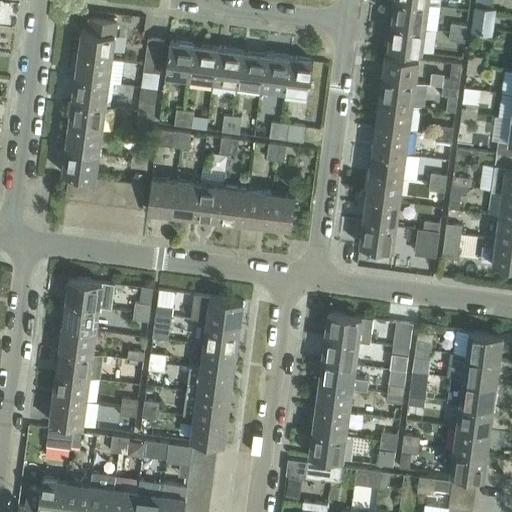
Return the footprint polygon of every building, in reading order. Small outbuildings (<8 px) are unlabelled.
[(425,27),(429,3),(406,0),(394,0),(392,23),(425,27)] [(495,7),(491,7),(476,4),(472,30),(492,33),(495,7)] [(112,57),(115,32),(117,21),(89,17),(88,29),(82,28),(78,53),(112,57)] [(466,32),(467,23),(452,21),(451,30),(466,32)] [(422,51),(425,27),(392,23),(389,46),(422,51)] [(465,40),(466,32),(451,30),(449,38),(465,40)] [(161,63),(164,39),(148,37),(145,61),(161,63)] [(190,76),(194,43),(170,39),(166,73),(190,76)] [(214,80),(219,46),(194,43),(190,76),(214,80)] [(238,83),(242,49),(219,46),(214,80),(238,83)] [(263,86),(267,52),(242,49),(238,83),(263,86)] [(286,89),(290,55),(267,52),(263,86),(286,89)] [(109,81),(112,57),(78,53),(75,77),(109,81)] [(417,81),(420,57),(386,53),(383,77),(417,81)] [(485,56),(470,53),(468,62),(484,64),(485,56)] [(310,92),(314,59),(290,55),(286,89),(310,92)] [(158,86),(161,63),(145,61),(144,69),(148,70),(146,85),(158,86)] [(462,62),(452,61),(450,76),(444,76),(443,85),(459,86),(460,78),(462,62)] [(483,72),(484,64),(468,62),(467,70),(483,72)] [(106,105),(109,81),(75,77),(72,100),(106,105)] [(414,106),(417,81),(383,77),(380,101),(414,106)] [(456,109),(459,86),(443,85),(442,93),(449,94),(447,108),(456,109)] [(103,128),(106,105),(72,100),(69,124),(103,128)] [(155,111),(156,102),(140,100),(139,109),(155,111)] [(411,129),(414,106),(380,101),(377,125),(411,129)] [(479,103),(464,101),(462,110),(478,112),(479,103)] [(184,124),(186,108),(177,107),(175,122),(184,124)] [(195,109),(186,108),(184,124),(192,125),(195,109)] [(153,119),(155,111),(139,109),(138,117),(153,119)] [(462,110),(460,124),(476,126),(478,112),(462,110)] [(231,130),(234,114),(225,113),(223,129),(231,130)] [(242,115),(234,114),(231,130),(240,131),(242,115)] [(279,138),(281,121),(273,120),(271,137),(279,138)] [(303,141),(305,124),(281,121),(279,138),(303,141)] [(511,121),(509,141),(499,139),(498,152),(511,153),(511,121)] [(453,134),(454,125),(438,123),(437,132),(453,134)] [(100,153),(103,128),(69,124),(66,148),(100,153)] [(407,153),(411,129),(377,125),(373,148),(407,153)] [(159,127),(157,142),(180,145),(182,130),(159,127)] [(190,146),(191,131),(182,130),(180,145),(190,146)] [(451,142),(453,134),(437,132),(436,140),(451,142)] [(228,152),(231,136),(222,135),(220,151),(228,152)] [(237,153),(239,137),(231,136),(228,152),(237,153)] [(276,158),(279,142),(270,141),(268,157),(276,158)] [(284,159),(287,143),(279,142),(276,158),(284,159)] [(148,159),(150,149),(134,147),(133,157),(148,159)] [(97,176),(100,153),(66,148),(63,172),(69,173),(82,174),(95,176),(97,176)] [(404,177),(407,153),(373,148),(370,173),(404,177)] [(511,153),(498,152),(493,187),(511,189),(511,153)] [(147,167),(148,159),(133,157),(131,164),(147,167)] [(446,182),(447,173),(432,171),(431,180),(446,182)] [(79,198),(82,174),(69,173),(66,196),(79,198)] [(401,201),(404,177),(370,173),(367,197),(401,201)] [(469,176),(454,173),(452,182),(468,184),(469,176)] [(91,200),(95,176),(82,174),(79,198),(91,200)] [(172,212),(177,178),(152,175),(148,209),(172,212)] [(104,201),(107,177),(97,176),(95,176),(91,200),(104,201)] [(117,203),(120,179),(107,177),(104,201),(117,203)] [(196,215),(200,181),(177,178),(172,212),(196,215)] [(130,205),(133,181),(120,179),(117,203),(130,205)] [(445,190),(446,182),(431,180),(430,188),(445,190)] [(142,206),(145,182),(142,182),(135,181),(133,181),(130,205),(142,206)] [(220,218),(225,184),(200,181),(196,215),(220,218)] [(459,209),(461,192),(467,193),(468,184),(452,182),(451,190),(449,207),(459,209)] [(244,221),(248,187),(225,184),(220,218),(244,221)] [(268,224),(272,190),(248,187),(244,221),(268,224)] [(511,215),(511,189),(493,187),(489,212),(500,213),(511,215)] [(296,193),(272,190),(268,224),(292,227),(296,193)] [(398,225),(401,201),(367,197),(364,220),(397,225),(398,225)] [(511,239),(511,215),(500,213),(497,237),(511,239)] [(440,229),(441,220),(425,218),(424,227),(440,229)] [(394,248),(397,225),(364,220),(361,244),(394,248)] [(447,221),(446,230),(462,232),(463,223),(458,223),(447,221)] [(419,227),(416,251),(437,253),(437,252),(439,237),(440,229),(424,227),(419,227)] [(458,256),(462,232),(446,230),(443,254),(458,256)] [(511,263),(511,239),(497,237),(494,261),(511,263)] [(112,306),(115,282),(70,276),(66,300),(100,304),(112,306)] [(194,293),(191,317),(207,319),(240,323),(244,299),(210,295),(194,293)] [(96,328),(100,304),(66,300),(63,324),(96,328)] [(150,311),(152,302),(136,300),(135,309),(150,311)] [(173,305),(158,303),(156,312),(172,314),(173,305)] [(149,319),(150,311),(135,309),(133,317),(149,319)] [(371,340),(374,316),(329,310),(326,334),(360,339),(371,340)] [(169,338),(171,322),(172,314),(156,312),(155,320),(153,336),(169,338)] [(237,347),(240,323),(207,319),(204,343),(237,347)] [(410,345),(413,321),(397,319),(394,343),(410,345)] [(93,352),(96,328),(63,324),(60,348),(93,352)] [(456,327),(453,351),(500,357),(503,333),(470,329),(456,327)] [(433,332),(418,330),(416,346),(432,348),(433,339),(432,339),(433,332)] [(357,363),(360,339),(326,334),(323,358),(357,363)] [(234,371),(237,347),(204,343),(201,367),(234,371)] [(394,343),(391,367),(407,369),(410,345),(394,343)] [(431,356),(432,348),(416,346),(415,354),(431,356)] [(103,354),(93,352),(60,348),(56,372),(90,376),(100,378),(103,354)] [(144,359),(145,350),(129,348),(128,357),(144,359)] [(167,352),(152,350),(151,350),(150,360),(166,362),(167,352)] [(451,350),(447,374),(451,375),(497,381),(500,357),(453,351),(451,350)] [(143,367),(144,359),(128,357),(127,365),(143,367)] [(355,376),(357,363),(323,358),(319,383),(353,386),(367,388),(369,378),(355,376)] [(165,370),(166,362),(150,360),(149,367),(165,370)] [(234,371),(201,367),(190,365),(186,389),(231,395),(234,371)] [(87,400),(90,376),(56,372),(53,395),(87,400)] [(451,375),(447,399),(460,401),(494,405),(497,381),(451,375)] [(404,393),(405,384),(389,382),(388,391),(404,393)] [(350,410),(353,386),(319,383),(316,406),(350,410)] [(427,387),(412,385),(411,385),(410,394),(425,396),(427,387)] [(228,419),(231,395),(186,389),(183,413),(194,415),(228,419)] [(403,401),(404,393),(388,391),(387,399),(403,401)] [(424,404),(425,396),(410,394),(409,402),(424,404)] [(84,423),(87,400),(53,395),(50,419),(84,423)] [(137,407),(139,397),(123,395),(122,405),(137,407)] [(161,400),(146,398),(145,398),(144,408),(159,410),(161,400)] [(491,429),(494,405),(460,401),(457,425),(491,429)] [(136,414),(137,407),(122,405),(121,412),(136,414)] [(347,434),(350,410),(316,406),(313,429),(347,434)] [(158,417),(159,410),(144,408),(143,415),(158,417)] [(225,443),(228,419),(194,415),(191,438),(225,443)] [(71,444),(73,428),(49,425),(47,443),(71,446),(71,444)] [(488,453),(491,429),(457,425),(454,449),(488,453)] [(80,445),(82,430),(73,428),(71,444),(80,445)] [(344,458),(347,434),(313,429),(310,453),(344,458)] [(397,441),(399,432),(383,429),(381,439),(397,441)] [(420,435),(405,432),(403,442),(419,444),(420,435)] [(119,450),(121,435),(113,434),(111,449),(119,450)] [(128,451),(130,437),(130,436),(121,435),(119,450),(128,451)] [(396,449),(397,441),(381,439),(380,447),(396,449)] [(167,457),(169,441),(160,440),(158,456),(167,457)] [(191,458),(193,444),(178,442),(169,441),(167,457),(167,460),(190,463),(191,458)] [(418,452),(419,444),(403,442),(402,450),(418,452)] [(215,461),(217,448),(217,447),(193,444),(191,458),(215,461)] [(484,477),(488,453),(454,449),(451,473),(484,477)] [(214,474),(215,461),(191,458),(190,463),(189,470),(214,474)] [(332,478),(334,463),(309,459),(307,475),(332,478)] [(340,480),(342,464),(334,463),(332,478),(340,480)] [(379,485),(381,469),(373,468),(370,484),(379,485)] [(387,486),(390,470),(381,469),(379,485),(387,486)] [(91,482),(85,511),(110,511),(114,485),(116,473),(92,470),(91,482)] [(212,486),(214,474),(189,470),(188,483),(212,486)] [(427,491),(429,475),(420,474),(418,490),(427,491)] [(59,511),(61,511),(66,478),(42,475),(41,485),(29,483),(26,506),(38,507),(37,509),(59,511)] [(159,511),(164,480),(164,478),(140,475),(138,488),(134,511),(159,511)] [(435,492),(437,476),(429,475),(427,491),(435,492)] [(85,511),(91,482),(66,478),(61,511),(85,511)] [(475,495),(477,482),(453,479),(451,491),(475,495)] [(164,480),(159,511),(184,511),(184,509),(186,496),(186,494),(188,483),(164,480)] [(210,499),(212,486),(188,483),(186,494),(186,496),(210,499)] [(134,511),(138,488),(114,485),(110,511),(134,511)] [(473,507),(475,495),(451,491),(449,504),(473,507)] [(208,511),(210,499),(186,496),(184,509),(208,511)] [(327,511),(328,502),(304,498),(302,511),(327,511)]
